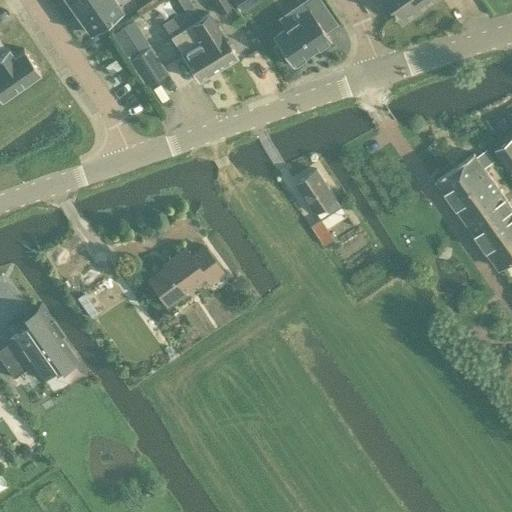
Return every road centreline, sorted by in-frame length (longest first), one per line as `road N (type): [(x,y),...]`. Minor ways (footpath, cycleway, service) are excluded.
road 1 (unclassified): [(132,159),(386,75)]
road 2 (residential): [(32,0),(132,159)]
road 3 (unclassified): [(0,207),(132,159)]
road 4 (unclassified): [(386,75),(511,33)]
